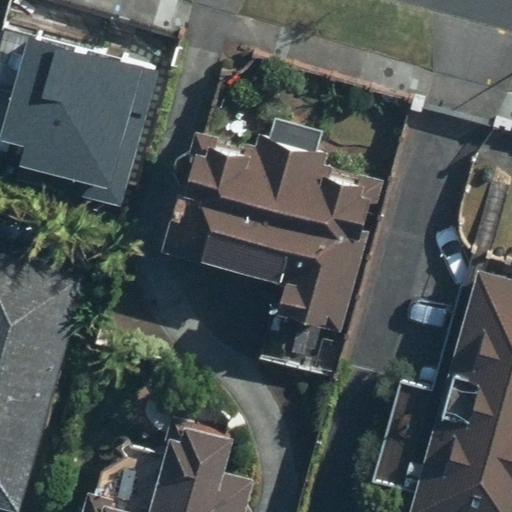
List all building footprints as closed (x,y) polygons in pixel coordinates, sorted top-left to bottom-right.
[(126,186),(166,50),(61,19),(21,155),(126,186)] [(397,161),(205,110),(175,222),(291,253),(281,291),(347,309),(357,272),(367,274),(397,161)] [(0,483),(29,491),(92,257),(0,231),(0,483)] [(511,511),(511,274),(467,262),(400,511),(511,511)] [(240,511),(250,475),(215,466),(226,424),(165,408),(139,504),(79,488),(72,511),(240,511)]
